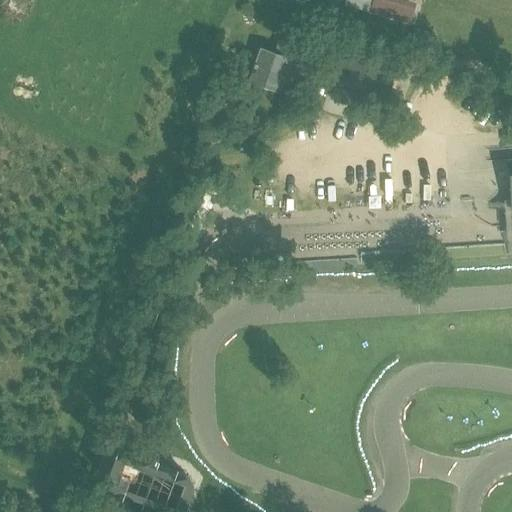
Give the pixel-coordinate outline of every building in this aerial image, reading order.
[(367,0),(366,5),(404,16),(409,0),(407,0),(367,0)] [(436,35),(416,29),(413,39),(433,44),(436,35)] [(259,45),(247,79),(279,91),(287,68),(298,72),(306,49),(278,39),(274,51),(259,45)] [(394,72),(337,55),(328,84),(386,101),(394,72)] [(339,94),(337,114),(349,115),(351,96),(339,94)] [(361,253),(362,264),(505,254),(504,244),(361,253)] [(292,262),(293,272),(357,267),(357,258),(292,262)] [(69,407),(81,398),(74,388),(62,398),(69,407)] [(31,430),(33,446),(47,444),(44,428),(31,430)]
